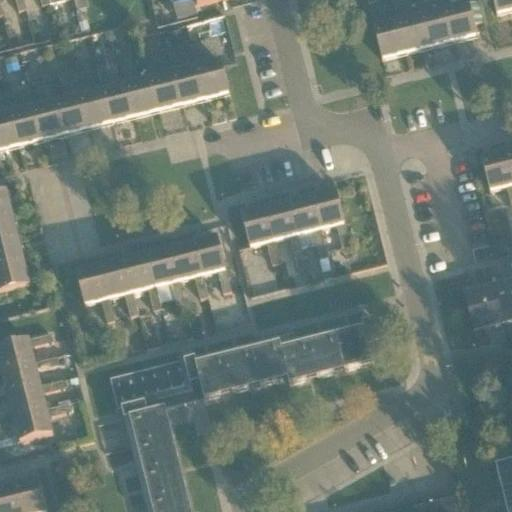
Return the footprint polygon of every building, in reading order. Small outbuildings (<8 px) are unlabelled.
[(26,15),(22,0),(14,0),(18,17),(26,15)] [(49,9),(47,0),(38,0),(42,11),(49,9)] [(178,23),(198,18),(196,11),(231,2),(230,0),(195,0),(196,3),(175,8),(178,23)] [(447,14),(446,14),(430,18),(425,0),(417,0),(422,20),(424,20),(432,53),(455,47),(447,14)] [(447,14),(455,47),(479,41),(471,8),(454,12),(450,0),(442,0),(446,14),(447,14)] [(511,0),(493,0),(498,20),(511,16),(511,0)] [(424,20),(422,20),(407,24),(402,2),(394,4),(400,26),(400,25),(408,59),(432,53),(424,20)] [(400,25),(400,26),(384,29),(379,8),(371,10),(384,65),(408,59),(400,25)] [(78,27),(80,35),(88,32),(86,25),(78,27)] [(184,49),(181,34),(168,38),(172,52),(184,49)] [(199,72),(207,105),(231,99),(223,66),(205,70),(200,49),(192,50),(197,72),(199,72)] [(199,72),(197,72),(182,76),(177,54),(169,56),(174,78),(175,78),(184,111),(207,105),(199,72)] [(175,78),(174,78),(158,82),(153,60),(145,62),(151,84),(152,84),(160,117),(184,111),(175,78)] [(5,64),(8,77),(20,74),(17,61),(5,64)] [(152,84),(151,84),(135,88),(130,66),(122,68),(127,90),(129,90),(137,123),(160,117),(152,84)] [(129,90),(127,90),(112,94),(107,72),(99,74),(104,96),(105,95),(114,129),(137,123),(129,90)] [(105,95),(104,96),(88,99),(83,78),(75,79),(81,101),(82,101),(90,134),(114,129),(105,95)] [(82,101),(81,101),(65,105),(60,83),(52,85),(58,107),(67,140),(90,134),(82,101)] [(58,107),(42,111),(37,89),(29,91),(34,113),(35,113),(44,146),(67,140),(58,107)] [(35,113),(34,113),(19,117),(14,95),(6,97),(11,119),(12,119),(20,152),(44,146),(35,113)] [(12,119),(11,119),(0,121),(0,156),(20,152),(12,119)] [(511,178),(507,158),(483,164),(491,197),(509,193),(511,206),(511,178)] [(0,223),(14,220),(8,196),(0,197),(0,223)] [(323,235),(339,231),(344,253),(352,251),(338,196),(314,202),(323,235)] [(328,257),(323,235),(314,202),(291,208),(299,241),(300,241),(315,237),(320,259),(328,257)] [(299,241),(291,208),(267,214),(276,247),(277,247),(292,243),(299,274),(307,272),(305,263),(300,241),(299,241)] [(282,268),(277,247),(276,247),(267,214),(243,220),(252,253),(269,249),(274,270),(282,268)] [(0,248),(20,243),(14,220),(0,223),(0,248)] [(204,281),(205,281),(220,277),(225,299),(233,297),(219,242),(195,248),(204,281)] [(0,273),(26,267),(20,243),(0,248),(0,273)] [(210,303),(205,281),(204,281),(195,248),(172,254),(180,287),(181,287),(196,283),(202,305),(210,303)] [(186,309),(181,287),(180,287),(172,254),(149,260),(157,293),(158,293),(173,289),(178,310),(186,309)] [(163,314),(158,293),(157,293),(149,260),(125,265),(129,281),(133,299),(134,298),(150,295),(155,316),(163,314)] [(335,283),(330,262),(322,264),(320,264),(325,285),(335,283)] [(133,299),(129,281),(125,265),(102,271),(110,304),(111,304),(127,300),(132,322),(140,320),(134,298),(133,299)] [(0,298),(32,291),(26,267),(0,273),(0,298)] [(116,326),(111,304),(110,304),(102,271),(78,277),(86,310),(103,306),(109,328),(116,326)] [(503,327),(511,325),(511,283),(494,288),(503,327)] [(476,334),(503,327),(494,288),(466,295),(476,334)] [(375,368),(371,350),(370,346),(380,343),(377,329),(283,352),(282,346),(187,369),(186,365),(111,383),(119,414),(127,412),(152,511),(191,511),(167,413),(289,383),(290,389),(375,368)] [(37,368),(33,353),(54,347),(52,339),(0,352),(0,364),(3,377),(37,368)] [(42,392),(42,391),(38,376),(60,370),(58,362),(37,368),(3,377),(9,400),(42,392)] [(48,415),(48,414),(44,399),(66,394),(64,386),(42,391),(42,392),(9,400),(15,424),(48,415)] [(21,448),(54,439),(50,422),(72,417),(70,409),(48,414),(48,415),(15,424),(21,448)] [(508,511),(511,511),(511,463),(497,467),(508,511)] [(21,511),(47,511),(40,484),(16,490),(21,511)] [(21,511),(16,490),(0,493),(0,511),(21,511)] [(460,511),(458,502),(415,511),(460,511)]
